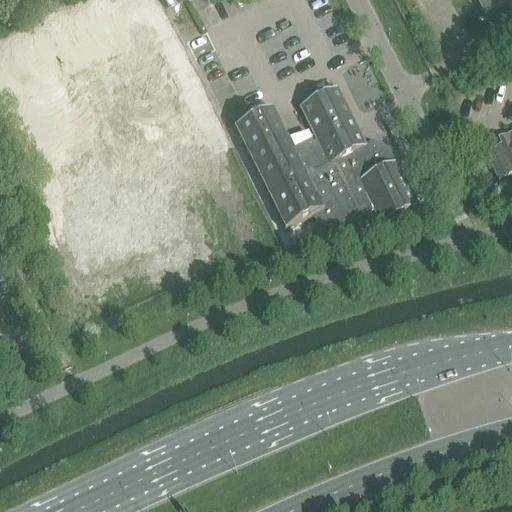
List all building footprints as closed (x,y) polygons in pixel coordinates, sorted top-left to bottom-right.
[(503,0),(476,0),(484,16),(506,5),(503,0)] [(157,186),(217,160),(199,118),(187,123),(171,87),(182,77),(166,39),(86,74),(102,110),(92,114),(81,125),(101,147),(90,151),(83,144),(56,155),(71,170),(51,189),(65,222),(88,212),(80,193),(101,215),(103,214),(74,242),(88,274),(114,263),(126,251),(147,232),(160,262),(203,243),(188,209),(170,217),(157,186)] [(248,161),(285,234),(313,219),(316,226),(335,232),(373,213),(380,228),(419,208),(397,164),(392,152),(371,145),(367,148),(338,90),(299,110),(303,118),(316,144),(294,155),(287,141),(273,112),(271,113),(234,131),(248,161)] [(396,125),(389,128),(405,159),(411,156),(396,125)] [(511,133),(497,141),(500,147),(484,156),(498,183),(511,175),(511,133)]
